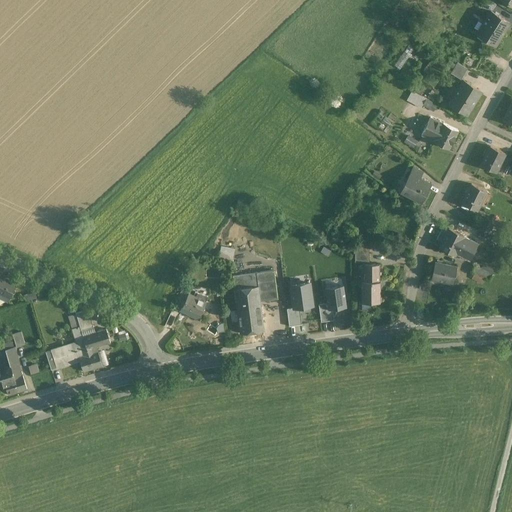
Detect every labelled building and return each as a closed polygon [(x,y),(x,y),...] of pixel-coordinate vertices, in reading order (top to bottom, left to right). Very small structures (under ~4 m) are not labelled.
[(496,4),(490,0),(485,0),(483,3),(493,9),(496,4)] [(510,22),(492,11),(478,35),(496,46),(510,22)] [(439,27),(433,24),(423,41),(429,45),(439,27)] [(396,66),(402,70),(414,50),(408,46),(396,66)] [(468,68),(457,62),(451,73),(461,79),(468,68)] [(481,92),(463,80),(449,103),(467,114),(481,92)] [(444,95),(433,88),(428,97),(433,100),(433,101),(438,104),(444,95)] [(426,99),(416,94),(412,101),(422,106),(423,105),(426,99)] [(436,105),(426,99),(423,105),(434,110),(436,105)] [(511,101),(502,120),(511,124),(511,101)] [(443,123),(431,117),(422,135),(434,141),(443,123)] [(459,131),(443,123),(434,141),(449,149),(459,131)] [(417,142),(407,136),(405,141),(414,146),(417,142)] [(505,152),(490,145),(481,164),(489,168),(490,166),(497,169),(505,152)] [(423,172),(413,167),(410,172),(420,177),(423,172)] [(420,177),(410,172),(401,190),(422,201),(431,183),(420,177)] [(486,191),(470,183),(461,202),(476,210),(486,191)] [(494,223),(484,218),(479,229),(489,234),(494,223)] [(494,223),(489,234),(493,236),(496,231),(499,225),(494,223)] [(464,236),(449,228),(440,247),(448,251),(449,249),(456,252),(464,236)] [(489,234),(479,229),(473,240),(483,245),(489,234)] [(511,239),(496,231),(493,236),(511,244),(511,239)] [(369,245),(354,245),(354,250),(354,253),(355,253),(355,261),(369,261),(369,245)] [(221,246),(219,257),(233,259),(235,248),(221,246)] [(457,265),(434,260),(431,279),(445,282),(446,278),(454,280),(457,265)] [(379,264),(364,264),(364,276),(361,276),(361,281),(361,302),(371,302),(375,302),(376,303),(379,303),(381,301),(381,298),(380,296),(380,281),(379,281),(379,264)] [(493,273),(475,265),(471,272),(474,273),(484,278),(489,280),(493,273)] [(274,270),(257,272),(258,286),(260,299),(260,301),(277,299),(274,270)] [(257,272),(232,275),(234,289),(258,286),(257,272)] [(484,278),(474,273),(472,278),(482,283),(484,278)] [(17,283),(0,274),(0,294),(9,299),(17,283)] [(302,308),(317,306),(313,281),(291,284),(294,307),(288,308),(290,326),(304,323),(302,308)] [(192,285),(183,284),(178,297),(185,300),(189,293),(192,285)] [(342,285),(327,287),(329,302),(321,303),(323,320),(336,318),(335,309),(345,308),(342,285)] [(258,286),(234,289),(236,302),(260,299),(258,286)] [(208,296),(197,293),(196,296),(189,293),(185,300),(182,307),(193,312),(192,315),(198,318),(199,317),(207,301),(206,301),(208,296)] [(260,299),(236,302),(240,333),(264,330),(260,301),(260,299)] [(371,302),(361,302),(362,310),(371,310),(371,302)] [(76,313),(81,330),(94,326),(90,314),(83,311),(76,313)] [(72,328),(80,325),(76,314),(68,316),(72,328)] [(76,341),(84,339),(80,325),(72,328),(76,341)] [(81,330),(83,336),(95,332),(94,326),(81,330)] [(95,332),(83,336),(87,350),(93,368),(102,365),(96,347),(110,342),(106,328),(95,332)] [(21,331),(13,334),(17,347),(25,344),(21,331)] [(83,371),(93,368),(87,350),(84,339),(76,341),(51,349),(56,367),(79,360),(83,371)] [(12,340),(3,343),(5,349),(14,347),(12,340)] [(27,389),(14,347),(5,349),(7,355),(10,364),(10,366),(18,391),(18,392),(27,389)] [(56,367),(51,349),(45,351),(51,369),(56,367)] [(7,355),(1,356),(4,366),(10,364),(7,355)] [(38,362),(29,365),(32,373),(41,370),(38,362)] [(0,369),(0,385),(5,384),(8,394),(18,392),(18,391),(10,366),(0,369)]
